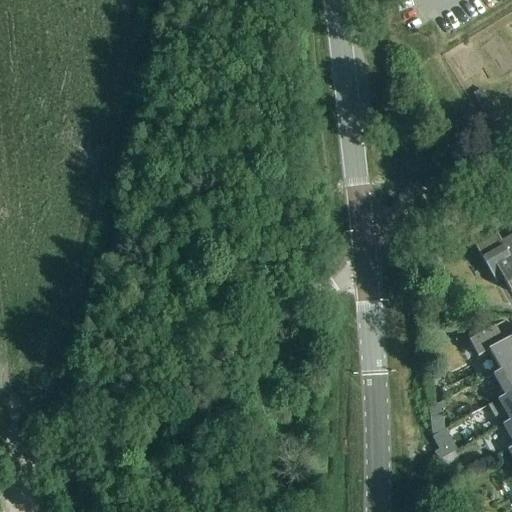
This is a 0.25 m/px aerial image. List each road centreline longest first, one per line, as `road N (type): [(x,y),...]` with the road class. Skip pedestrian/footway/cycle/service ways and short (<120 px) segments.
road 1 (track): [(34,469),(348,278),(367,275)]
road 2 (tertiary): [(361,233),(377,511)]
road 3 (tertiary): [(334,0),(361,233)]
